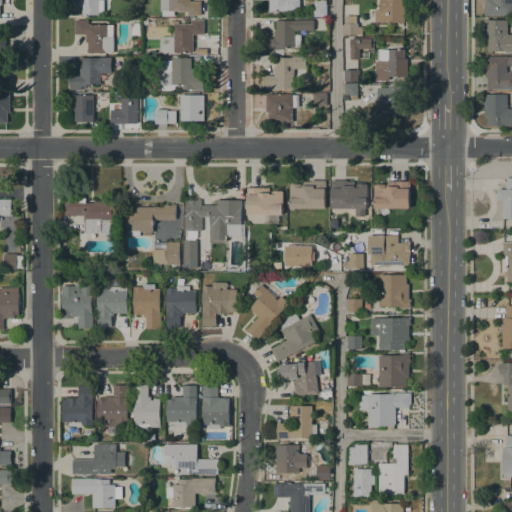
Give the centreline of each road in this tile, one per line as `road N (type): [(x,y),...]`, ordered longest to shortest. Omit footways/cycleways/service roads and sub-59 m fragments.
road 1 (secondary): [(445,511),(446,0)]
road 2 (residential): [(41,511),(40,0)]
road 3 (tertiary): [(511,146),(0,146)]
road 4 (residential): [(251,355),(0,355)]
road 5 (residential): [(251,355),(246,511)]
road 6 (residential): [(235,146),(234,0)]
